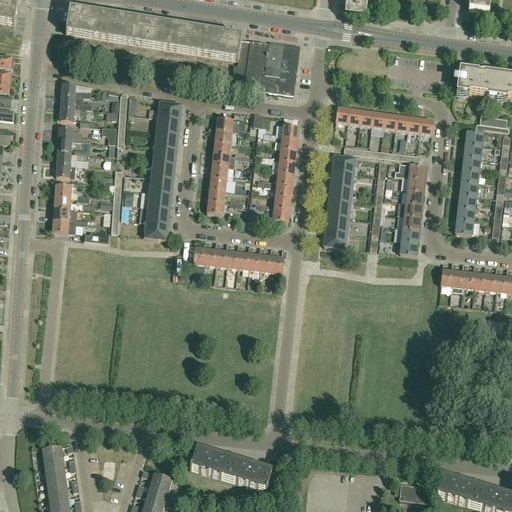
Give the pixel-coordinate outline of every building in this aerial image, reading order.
[(0,0),(0,26),(14,29),(18,5),(17,5),(17,6),(5,4),(5,3),(4,3),(4,1),(0,0)] [(490,0),(470,0),(468,15),(488,17),(490,0)] [(66,37),(100,43),(104,20),(92,18),(92,17),(91,17),(91,15),(84,14),(84,16),(82,16),(71,14),(70,14),(66,37)] [(100,43),(134,48),(138,25),(126,23),(125,23),(125,21),(118,20),(118,22),(116,21),(116,22),(104,20),(100,43)] [(134,48),(168,54),(172,31),(160,29),(159,28),(159,26),(152,25),(152,27),(151,27),(138,25),(134,48)] [(168,54),(203,59),(207,36),(194,34),(193,34),(193,32),(186,31),(186,33),(185,32),(185,33),(172,31),(168,54)] [(241,44),(241,41),(240,41),(240,42),(229,40),(227,39),(228,37),(221,36),(220,38),(219,38),(207,36),(203,59),(237,65),(241,44)] [(241,44),(237,65),(237,66),(233,92),(273,97),(274,91),(275,91),(276,89),(277,89),(278,81),(270,80),(271,72),(265,71),(268,48),(241,44)] [(278,81),(280,66),(283,50),(268,48),(265,71),(271,72),(270,80),(278,81)] [(299,52),(283,50),(280,66),(285,67),(286,64),(295,65),(295,67),(297,67),(299,52)] [(0,71),(10,73),(11,62),(0,61),(0,71)] [(280,66),(278,81),(295,84),(297,67),(295,67),(295,65),(286,64),(285,67),(280,66)] [(460,74),(458,95),(497,100),(500,79),(491,78),(491,77),(490,76),(488,75),(485,74),(478,73),(478,76),(460,74)] [(0,86),(9,87),(10,77),(0,76),(0,86)] [(500,79),(497,100),(511,102),(511,78),(508,79),(508,80),(500,79)] [(274,91),(273,97),(293,100),(295,84),(278,81),(277,89),(276,89),(275,91),(274,91)] [(0,96),(8,97),(9,87),(0,86),(0,96)] [(75,96),(75,89),(60,88),(59,89),(59,94),(60,95),(62,95),(61,101),(74,102),(83,102),(90,103),(90,96),(80,95),(80,96),(75,96)] [(118,96),(109,94),(107,102),(116,104),(118,96)] [(0,110),(10,112),(11,101),(0,99),(0,110)] [(120,100),(117,149),(116,151),(123,151),(127,100),(120,100)] [(61,101),(60,113),(73,113),(86,114),(92,115),(93,108),(83,107),(83,102),(74,102),(61,101)] [(154,119),(154,121),(179,124),(181,109),(159,107),(158,120),(154,119)] [(335,127),(347,128),(349,114),(337,112),(335,127)] [(0,123),(12,125),(13,115),(0,113),(0,123)] [(86,114),(73,113),(60,113),(60,118),(58,118),(57,124),(60,124),(73,125),(73,119),(86,120),(86,114)] [(359,130),(361,115),(349,114),(347,128),(359,130)] [(359,130),(371,131),(373,117),(361,115),(359,130)] [(383,133),(385,119),(373,117),(371,131),(383,133)] [(261,131),(262,121),(262,120),(254,119),(253,130),(261,131)] [(397,120),(385,119),(383,133),(395,134),(397,120)] [(395,134),(407,136),(409,122),(397,120),(395,134)] [(508,137),(509,132),(505,132),(506,124),(481,120),(480,128),(476,128),(476,132),(508,137)] [(157,123),(156,136),(178,139),(179,124),(154,121),(154,123),(157,123)] [(239,125),(216,122),(215,134),(231,136),(238,137),(238,134),(239,125)] [(419,138),(421,123),(409,122),(407,136),(419,138)] [(433,125),(421,123),(419,138),(431,139),(433,125)] [(282,130),(281,142),(296,144),(298,131),(282,130)] [(108,149),(116,149),(117,133),(102,132),(102,140),(106,140),(108,143),(108,149)] [(0,147),(11,149),(11,134),(0,133),(0,147)] [(58,145),(71,146),(81,147),(82,136),(72,135),(72,134),(57,133),(56,139),(58,139),(58,145)] [(215,134),(214,146),(230,148),(231,136),(215,134)] [(466,135),(465,148),(481,150),(482,137),(466,135)] [(151,149),(151,151),(176,154),(178,139),(156,136),(154,149),(151,149)] [(279,154),(295,155),(296,144),(281,142),(279,154)] [(89,147),(81,147),(71,146),(58,145),(58,150),(57,150),(56,151),(55,155),(56,156),(57,156),(57,157),(71,158),(71,152),(89,153),(89,147)] [(213,158),(228,160),(230,148),(214,146),(213,158)] [(481,150),(465,148),(463,161),(480,163),(481,150)] [(153,165),(152,166),(174,169),(176,154),(151,151),(151,152),(154,153),(153,165)] [(294,167),(295,155),(279,154),(278,165),(294,167)] [(57,157),(56,169),(88,171),(88,165),(70,164),(71,158),(57,157)] [(213,158),(211,169),(227,171),(228,160),(213,158)] [(94,161),(94,172),(110,171),(109,160),(94,161)] [(333,164),(331,175),(353,178),(355,162),(333,160),(333,164)] [(463,161),(462,174),(478,175),(480,163),(463,161)] [(278,165),(277,177),(292,179),(294,167),(278,165)] [(151,181),(173,184),(174,169),(152,166),(151,179),(148,179),(148,181),(151,181)] [(88,171),(56,169),(56,181),(69,182),(74,182),(75,171),(88,171)] [(226,183),(227,171),(211,169),(210,181),(226,183)] [(408,182),(424,184),(426,171),(409,169),(408,177),(394,175),(393,180),(402,181),(408,182)] [(462,174),(461,186),(477,188),(478,175),(462,174)] [(114,182),(114,189),(111,238),(117,238),(122,175),(115,175),(114,182)] [(351,193),(353,178),(331,175),(330,190),(351,193)] [(276,189),(291,191),(292,179),(277,177),(276,189)] [(146,194),(146,196),(171,199),(173,184),(151,181),(149,195),(146,194)] [(225,195),(226,183),(210,181),(209,193),(225,195)] [(401,194),(406,195),(423,197),(424,184),(408,182),(402,181),(401,194)] [(377,184),(375,196),(382,196),(384,185),(377,184)] [(477,188),(461,186),(459,199),(475,201),(477,188)] [(55,189),(54,202),(70,203),(70,190),(55,189)] [(276,189),(274,201),(290,202),(291,191),(276,189)] [(330,190),(328,205),(350,208),(351,193),(330,190)] [(209,193),(207,205),(223,206),(225,195),(209,193)] [(406,195),(405,208),(421,209),(423,197),(406,195)] [(171,199),(146,196),(146,198),(149,198),(148,211),(169,214),(171,199)] [(459,199),(458,212),(474,214),(475,201),(459,199)] [(273,212),(288,214),(290,202),(274,201),(273,212)] [(70,203),(54,202),(53,213),(69,214),(70,203)] [(223,206),(207,205),(206,217),(222,218),(223,206)] [(348,223),(350,208),(328,205),(326,221),(348,223)] [(381,208),(374,207),(373,219),(380,220),(381,208)] [(258,213),(261,214),(261,211),(260,211),(260,208),(255,208),(255,211),(249,210),(248,225),(256,226),(258,213)] [(405,208),(403,220),(420,222),(421,209),(405,208)] [(121,224),(128,224),(129,210),(122,209),(121,224)] [(140,225),(143,226),(168,228),(169,214),(148,211),(147,218),(144,217),(140,223),(140,225)] [(287,226),(288,214),(273,212),(273,213),(267,212),(267,214),(266,214),(266,218),(272,218),(272,224),(287,226)] [(474,214),(458,212),(456,225),(473,227),(474,214)] [(53,213),(52,225),(68,226),(69,214),(53,213)] [(403,220),(402,233),(418,235),(420,222),(403,220)] [(326,221),(325,236),(346,238),(348,223),(326,221)] [(74,229),(80,230),(81,224),(74,224),(74,226),(68,226),(52,225),(52,237),(67,238),(67,237),(74,237),(74,229)] [(379,226),(372,225),(371,237),(378,238),(379,226)] [(471,239),(473,227),(456,225),(455,238),(471,239)] [(146,228),(144,241),(166,243),(168,228),(143,226),(143,228),(146,228)] [(402,233),(401,246),(417,247),(418,235),(402,233)] [(108,248),(109,238),(90,236),(90,238),(85,238),(84,245),(108,248)] [(325,236),(323,251),(345,253),(346,238),(325,236)] [(208,254),(209,246),(204,246),(204,253),(195,252),(193,268),(204,270),(206,254),(208,254)] [(399,259),(416,260),(417,247),(401,246),(399,259)] [(206,254),(204,270),(215,271),(217,255),(219,255),(220,247),(216,247),(215,254),(208,254),(206,254)] [(230,256),(231,248),(227,248),(226,256),(219,255),(217,255),(215,271),(226,272),(228,256),(230,256)] [(241,257),(242,250),(238,249),(237,257),(230,256),(228,256),(226,272),(238,273),(239,257),(241,257)] [(250,258),(252,259),(253,251),(249,250),(248,258),(241,257),(239,257),(238,273),(249,275),(250,258)] [(261,260),(263,260),(264,252),(260,252),(259,259),(252,259),(250,258),(249,275),(260,276),(261,260)] [(261,260),(260,276),(271,277),(273,261),(274,261),(275,253),(271,253),(270,261),(263,260),(261,260)] [(273,261),(271,277),(282,278),(284,262),(286,263),(286,255),(282,254),(281,262),(274,261),(273,261)] [(178,273),(178,260),(129,260),(129,285),(132,285),(132,279),(178,280),(178,287),(192,287),(192,274),(178,273)] [(451,291),(453,275),(455,275),(456,268),(451,267),(450,275),(442,274),(440,290),(451,291)] [(467,269),(462,268),(461,276),(455,275),(453,275),(451,291),(451,296),(462,297),(462,292),(464,277),(466,277),(467,269)] [(464,277),(462,292),(473,294),(475,278),(477,278),(478,270),(473,270),(472,277),(466,277),(464,277)] [(484,295),(486,279),(488,279),(489,272),(484,271),(483,279),(477,278),(475,278),(473,294),(484,295)] [(495,296),(497,280),(499,281),(499,280),(500,273),(495,272),(494,280),(488,279),(486,279),(484,295),(495,296)] [(506,297),(508,282),(510,282),(511,274),(506,274),(505,281),(499,280),(499,281),(497,280),(495,296),(506,297)] [(192,285),(207,289),(208,283),(193,280),(192,285)] [(376,289),(377,307),(424,306),(424,287),(376,289)] [(43,463),(62,461),(61,450),(41,453),(43,463)] [(212,458),(196,453),(191,470),(190,470),(189,473),(228,484),(234,464),(218,460),(219,457),(213,455),(212,458)] [(44,473),(64,471),(62,461),(43,463),(44,473)] [(249,469),(234,464),(228,484),(266,495),(267,492),(271,476),(255,471),(256,468),(250,466),(249,469)] [(45,484),(65,481),(64,471),(44,473),(45,484)] [(150,486),(169,492),(172,483),(153,478),(150,486)] [(47,494),(66,491),(65,481),(45,484),(47,494)] [(436,500),(474,511),(480,492),(464,487),(465,485),(459,483),(459,485),(442,481),(437,497),(436,500)] [(169,492),(150,486),(147,496),(166,502),(169,492)] [(430,508),(431,492),(400,489),(398,505),(430,508)] [(48,504),(68,501),(66,491),(47,494),(48,504)] [(496,496),(480,492),(474,511),(476,511),(511,511),(511,501),(501,498),(502,496),(496,494),(496,496)] [(162,511),(166,502),(147,496),(144,506),(162,511)] [(49,511),(64,511),(69,511),(68,501),(48,504),(49,511)]
